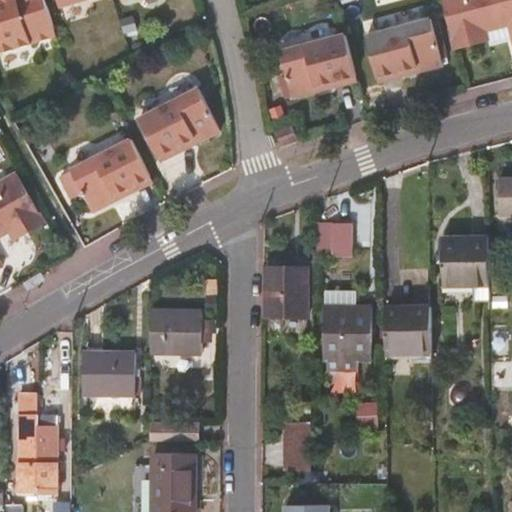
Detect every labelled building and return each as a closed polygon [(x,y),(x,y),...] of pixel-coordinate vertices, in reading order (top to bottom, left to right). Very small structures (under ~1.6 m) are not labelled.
[(44,0),(2,0),(1,0),(0,0),(0,51),(31,42),(55,34),(55,33),(44,0)] [(58,0),(62,13),(104,0),(58,0)] [(511,0),(442,0),(451,32),(454,45),(455,49),(489,39),(487,29),(509,23),(511,32),(511,0)] [(365,33),(376,75),(414,65),(416,71),(440,64),(428,16),(365,33)] [(294,99),(320,92),(318,86),(357,75),(354,64),(352,58),(351,52),(346,34),(282,52),(294,99)] [(36,58),(31,42),(0,51),(0,56),(4,68),(36,58)] [(378,82),(416,71),(414,65),(376,75),(378,82)] [(320,92),(359,82),(357,75),(318,86),(320,92)] [(138,116),(157,154),(192,137),(195,142),(219,130),(197,86),(138,116)] [(276,130),(282,145),(299,139),(293,124),(276,130)] [(94,211),(118,199),(115,192),(150,174),(142,157),(135,144),(132,137),(72,167),(74,171),(85,193),(94,211)] [(160,160),(195,142),(192,137),(157,154),(160,160)] [(85,193),(74,171),(62,177),(73,199),(85,193)] [(0,184),(0,267),(3,266),(0,260),(0,237),(10,232),(14,240),(45,222),(18,174),(0,184)] [(118,199),(154,181),(150,174),(115,192),(118,199)] [(319,257),(328,257),(328,225),(318,225),(319,257)] [(356,225),(328,225),(328,257),(356,257),(356,225)] [(446,286),(492,285),(492,237),(446,238),(446,286)] [(311,315),(311,269),(272,269),(271,315),(311,315)] [(328,295),(359,295),(359,279),(328,279),(328,295)] [(359,295),(328,295),(328,348),(374,348),(375,295),(359,295)] [(388,354),(435,354),(434,307),(387,308),(388,354)] [(207,319),(154,318),(154,362),(206,362),(207,319)] [(89,358),(88,401),(137,402),(138,359),(89,358)] [(27,502),(45,502),(45,471),(46,435),(46,423),(28,423),(27,502)] [(63,424),(46,423),(46,435),(62,435),(63,424)] [(315,423),(290,423),(290,469),(315,469),(315,423)] [(164,429),(163,446),(202,447),(202,429),(164,429)] [(62,470),(75,471),(75,434),(62,435),(62,470)] [(62,435),(46,435),(45,471),(62,471),(62,470),(62,435)] [(146,511),(156,511),(157,459),(147,459),(146,511)] [(157,459),(156,511),(198,511),(199,460),(157,459)] [(62,509),(62,471),(45,471),(45,502),(45,509),(62,509)]
